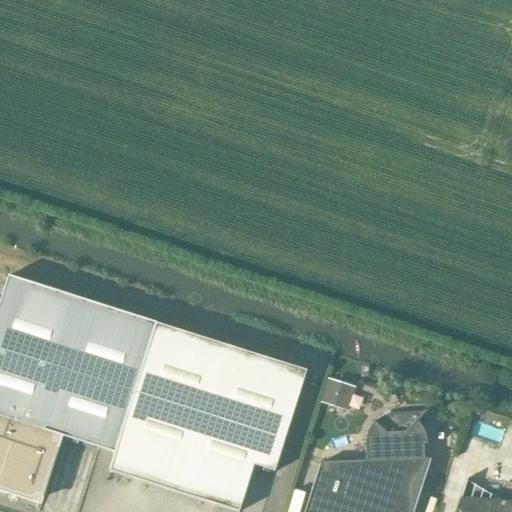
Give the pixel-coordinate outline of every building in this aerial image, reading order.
[(0,489),(9,492),(10,490),(10,488),(42,498),(43,497),(44,497),(63,437),(98,448),(99,448),(115,453),(109,471),(237,511),(239,511),(255,463),(276,470),(307,372),(286,365),(156,324),(8,277),(0,303),(0,489)] [(322,404),(351,410),(356,384),(327,378),(322,404)] [(343,511),(414,511),(431,460),(431,459),(424,460),(424,444),(427,444),(427,441),(426,438),(425,435),(424,432),(423,429),(421,427),(419,424),(417,422),(426,412),(425,411),(424,412),(394,413),(391,414),(389,414),(386,415),(383,416),(381,417),(379,419),(376,421),(374,422),(372,423),(373,424),(371,426),(370,428),(368,431),(367,433),(366,436),(366,439),(365,442),(365,444),(366,461),(320,463),(320,465),(308,501),(343,511)] [(511,511),(511,501),(462,498),(468,479),(467,479),(456,511),(511,511)] [(343,511),(308,501),(304,511),(343,511)]
